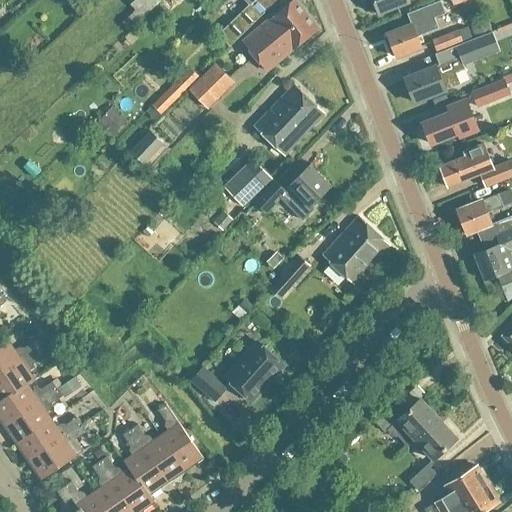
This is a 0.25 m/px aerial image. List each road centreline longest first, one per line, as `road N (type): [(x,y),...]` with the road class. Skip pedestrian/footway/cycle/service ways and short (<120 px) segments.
road 1 (residential): [(201,511),(439,277)]
road 2 (residential): [(439,277),(328,0)]
road 3 (residential): [(511,448),(439,277)]
